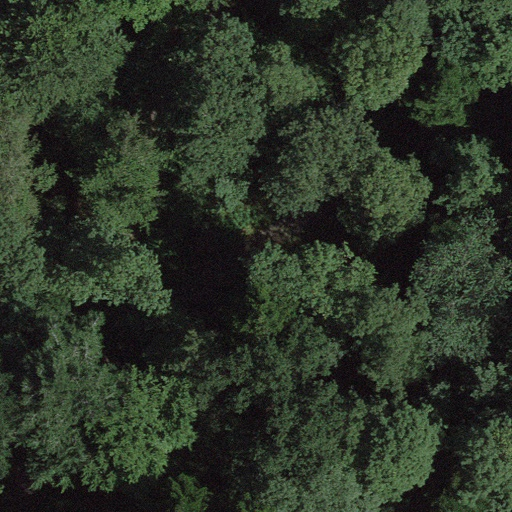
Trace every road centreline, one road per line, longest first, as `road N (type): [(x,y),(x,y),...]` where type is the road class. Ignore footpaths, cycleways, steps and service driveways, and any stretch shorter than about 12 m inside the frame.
road 1 (track): [(511,120),(339,195),(93,395)]
road 2 (track): [(223,0),(168,108),(93,395)]
road 3 (track): [(93,395),(25,511)]
